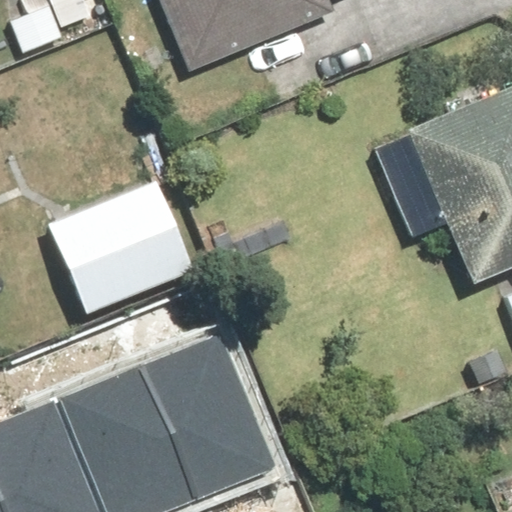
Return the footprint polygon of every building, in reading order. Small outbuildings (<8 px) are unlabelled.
[(92,0),(24,0),(31,15),(14,22),(29,56),(103,25),(92,0)] [(166,0),(191,65),(339,9),(335,0),(166,0)] [(484,296),(511,284),(511,85),(376,141),(416,237),(453,222),(484,296)] [(165,176),(56,215),(90,311),(199,271),(165,176)] [(0,424),(0,511),(163,511),(277,468),(226,337),(0,424)]
